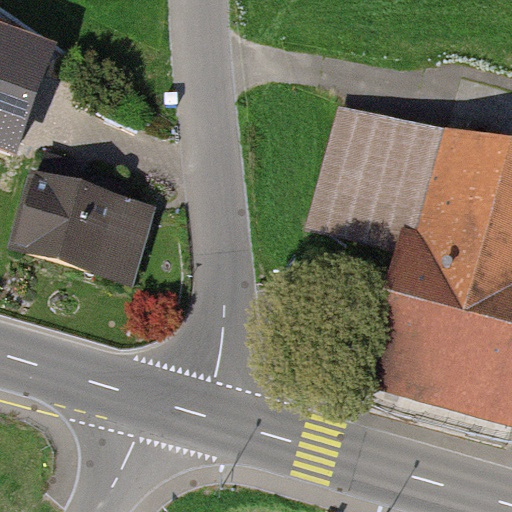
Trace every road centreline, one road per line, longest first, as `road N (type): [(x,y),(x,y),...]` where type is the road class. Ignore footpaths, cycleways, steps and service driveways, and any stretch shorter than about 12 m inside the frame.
road 1 (residential): [(202,0),(227,317),(215,382),(179,409)]
road 2 (tertiary): [(179,409),(511,506)]
road 3 (track): [(511,112),(440,91),(260,67),(202,72)]
road 4 (tertiary): [(0,353),(179,409)]
road 5 (unclassified): [(101,511),(139,438),(179,409)]
